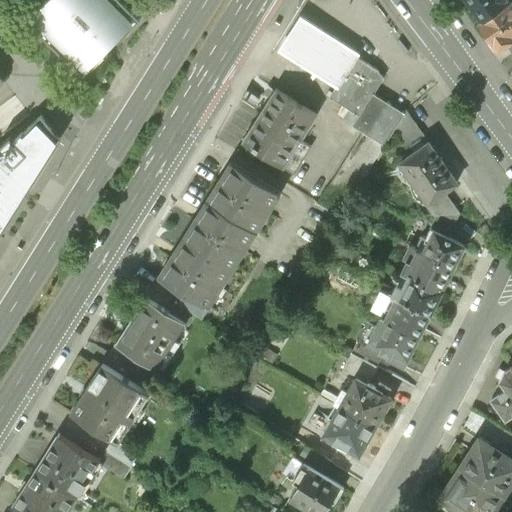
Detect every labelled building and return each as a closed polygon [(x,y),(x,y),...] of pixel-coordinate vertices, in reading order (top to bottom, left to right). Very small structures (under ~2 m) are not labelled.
[(40,31),(84,75),(142,16),(125,0),(45,0),(34,12),(47,24),(40,31)] [(466,0),(483,22),(510,3),(508,0),(466,0)] [(511,0),(510,3),(483,22),(478,25),(497,51),(509,42),(511,40),(511,0)] [(300,65),(335,87),(355,57),(357,58),(359,55),(322,31),(299,17),(278,51),(300,65)] [(329,98),(359,116),(374,94),(383,79),(378,71),(357,58),(355,57),(335,87),(329,98)] [(315,116),(275,92),(243,142),(283,167),(293,174),(309,148),(299,142),(315,116)] [(404,113),(374,94),(359,116),(352,126),(384,146),(393,132),(404,113)] [(406,111),(404,113),(393,132),(406,150),(424,137),(406,111)] [(41,114),(0,154),(0,235),(61,139),(41,114)] [(399,163),(411,181),(440,161),(428,143),(399,163)] [(453,181),(440,161),(411,181),(425,201),(442,189),(453,181)] [(206,202),(208,203),(256,234),(281,195),(232,165),(220,184),(218,183),(206,202)] [(459,210),(442,189),(425,201),(437,216),(431,227),(447,235),(459,210)] [(182,240),(183,241),(232,272),(256,234),(208,203),(196,222),(194,221),(182,240)] [(431,227),(420,250),(452,266),(463,243),(447,235),(431,227)] [(208,310),(232,272),(183,241),(172,259),(170,258),(158,278),(208,310)] [(441,289),(452,266),(420,250),(408,273),(441,289)] [(429,313),(441,289),(408,273),(396,297),(429,313)] [(417,337),(429,313),(396,297),(385,321),(417,337)] [(145,298),(115,345),(142,363),(156,371),(185,325),(186,324),(168,313),(145,298)] [(175,303),(168,313),(186,324),(185,325),(188,327),(195,316),(175,303)] [(402,367),(417,337),(385,321),(380,319),(367,345),(389,356),(388,360),(402,367)] [(136,373),(142,363),(115,345),(108,356),(136,373)] [(342,376),(353,381),(355,377),(370,385),(378,370),(352,357),(342,376)] [(511,412),(511,366),(509,363),(503,367),(498,377),(505,387),(491,396),(505,417),(511,412)] [(102,366),(71,415),(112,441),(118,445),(118,444),(125,432),(121,430),(134,409),(138,412),(149,395),(102,366)] [(353,381),(339,406),(375,426),(392,398),(370,385),(355,377),(353,381)] [(180,400),(159,388),(152,398),(173,411),(180,400)] [(358,455),(375,426),(339,406),(322,435),(358,455)] [(511,456),(477,435),(457,466),(503,495),(511,480),(511,456)] [(58,436),(35,472),(76,498),(98,463),(99,461),(58,436)] [(118,445),(112,441),(99,461),(98,463),(124,479),(138,456),(118,444),(118,445)] [(327,473),(334,463),(312,450),(306,460),(327,473)] [(492,511),(503,495),(457,466),(438,496),(462,511),(492,511)] [(290,498),(311,511),(323,511),(331,501),(335,504),(345,489),(310,467),(290,498)] [(66,511),(76,498),(35,472),(13,507),(20,511),(66,511)]
